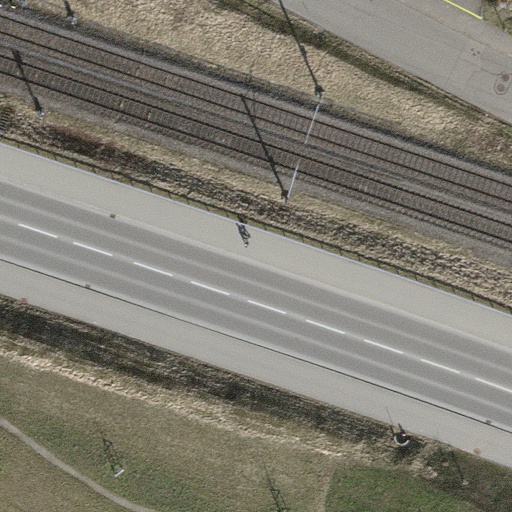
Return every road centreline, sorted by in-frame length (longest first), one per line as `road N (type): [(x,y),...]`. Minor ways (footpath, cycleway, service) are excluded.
road 1 (primary): [(0,219),(511,399)]
road 2 (residential): [(331,0),(511,88)]
